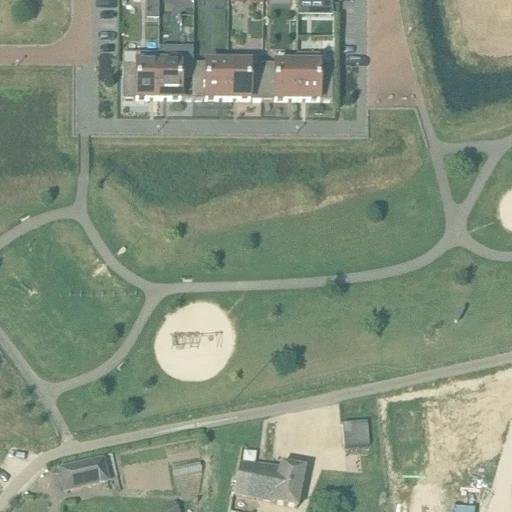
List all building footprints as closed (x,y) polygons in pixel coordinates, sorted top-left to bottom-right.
[(136,66),(123,66),(123,103),(158,103),(158,66),(159,66),(159,57),(136,56),(136,66)] [(319,58),(297,58),(297,67),(296,104),(332,104),(332,68),(319,67),(319,58)] [(159,66),(158,66),(158,103),(193,103),(193,66),(159,66)] [(227,67),(193,66),(193,103),(227,103),(227,67)] [(262,67),(227,67),(227,103),(262,104),(262,67)] [(297,67),(262,67),(262,104),(296,104),(297,67)] [(344,450),(369,448),(366,423),(342,425),(344,450)] [(107,483),(103,462),(60,472),(64,493),(107,483)] [(297,510),(301,490),(304,471),(281,466),(280,469),(239,465),(233,497),(273,505),(273,506),(297,510)]
